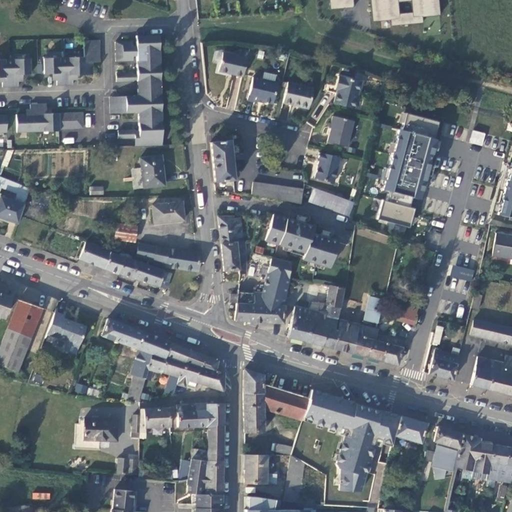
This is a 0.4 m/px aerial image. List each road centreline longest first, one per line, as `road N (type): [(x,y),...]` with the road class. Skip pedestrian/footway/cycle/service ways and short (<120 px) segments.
road 1 (residential): [(407,393),(470,153)]
road 2 (residential): [(185,23),(105,26),(107,80),(100,89),(0,93)]
road 3 (unclassified): [(193,120),(212,268),(205,319)]
road 4 (secondary): [(232,352),(231,511)]
road 5 (unknown): [(232,394),(81,416)]
road 6 (secondary): [(205,319),(62,277)]
road 7 (unknown): [(204,203),(284,203),(344,216)]
road 8 (secondary): [(62,277),(189,334)]
